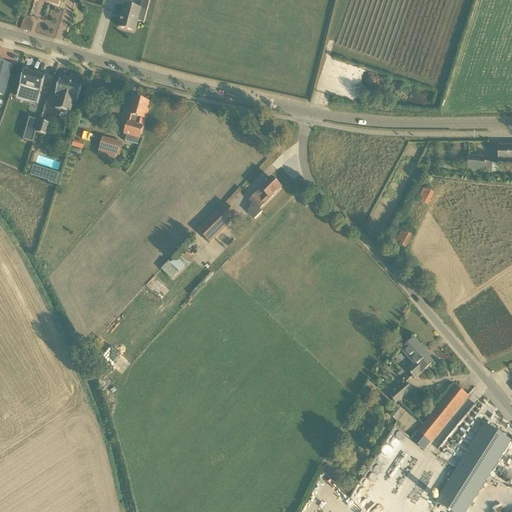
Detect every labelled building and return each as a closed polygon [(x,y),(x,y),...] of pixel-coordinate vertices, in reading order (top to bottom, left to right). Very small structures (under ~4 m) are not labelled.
[(144,24),(147,11),(140,9),(125,5),(119,28),(135,32),(137,21),(143,23),(143,24),(144,24)] [(0,62),(0,84),(6,86),(11,66),(0,62)] [(25,70),(19,91),(31,94),(29,102),(38,104),(46,76),(25,70)] [(59,97),(56,109),(70,114),(73,101),(77,102),(82,87),(60,80),(55,96),(59,97)] [(145,120),(148,111),(146,111),(148,103),(135,99),(130,116),(128,123),(124,135),(127,136),(139,139),(140,139),(143,128),(145,120)] [(29,118),(23,140),(33,142),(39,121),(29,118)] [(36,133),(46,136),(50,124),(40,121),(36,133)] [(119,156),(122,144),(103,138),(100,150),(103,151),(116,155),(119,156)] [(82,150),(85,145),(76,140),(73,145),(82,150)] [(498,163),(511,163),(511,145),(498,146),(498,163)] [(486,162),(486,159),(469,157),(468,167),(467,170),(485,172),(485,171),(486,162)] [(34,165),(31,175),(49,181),(49,182),(57,185),(61,174),(52,171),(34,165)] [(259,210),(281,188),(271,178),(260,190),(256,195),(256,194),(250,200),(259,210)] [(428,205),(434,193),(424,188),(418,200),(428,205)] [(383,192),(366,223),(380,231),(397,200),(383,192)] [(231,210),(228,206),(225,204),(198,231),(210,243),(230,222),(224,216),(231,210)] [(406,248),(412,236),(402,230),(395,242),(406,248)] [(182,273),(190,264),(181,256),(173,264),(182,273)] [(164,267),(170,271),(175,266),(169,261),(164,267)] [(422,373),(433,363),(424,353),(425,351),(414,339),(401,350),(414,364),(407,370),(414,378),(421,372),(422,373)] [(389,396),(395,403),(411,390),(405,383),(389,396)] [(430,442),(462,404),(468,396),(455,386),(449,394),(418,432),(430,442)] [(451,511),(465,511),(506,449),(511,441),(485,425),(480,433),(436,502),(451,511)] [(506,492),(511,481),(511,448),(490,482),(506,492)]
